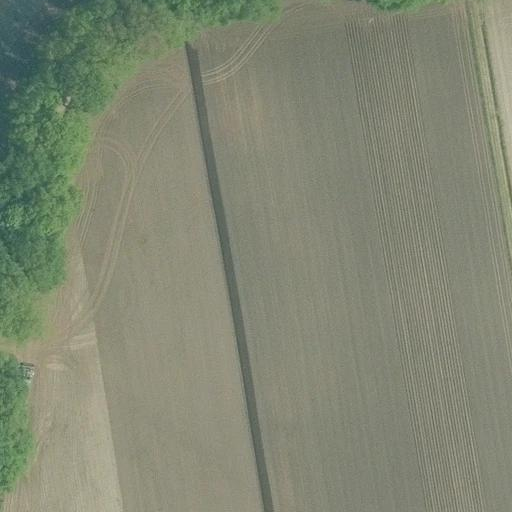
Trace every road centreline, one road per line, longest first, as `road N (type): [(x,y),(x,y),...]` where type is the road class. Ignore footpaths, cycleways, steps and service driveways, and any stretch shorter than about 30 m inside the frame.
road 1 (unclassified): [(0,314),(48,127),(71,82),(98,48),(176,0)]
road 2 (track): [(468,0),(511,258)]
